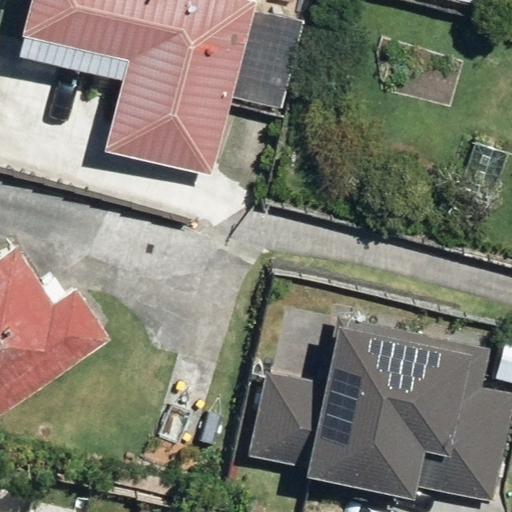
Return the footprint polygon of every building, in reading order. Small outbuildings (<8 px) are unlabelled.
[(137,45),(113,135),(217,165),(262,0),(36,0),(32,15),(137,45)] [(424,64),(376,50),(365,93),(413,106),(424,64)] [(0,402),(117,329),(83,276),(63,289),(25,231),(0,246),(0,402)] [(329,311),(328,313),(320,311),(307,376),(253,364),(235,449),(289,461),(288,465),(396,487),(398,477),(485,496),(509,388),(475,380),(483,340),(329,311)] [(511,326),(510,326),(499,369),(511,372),(511,326)]
